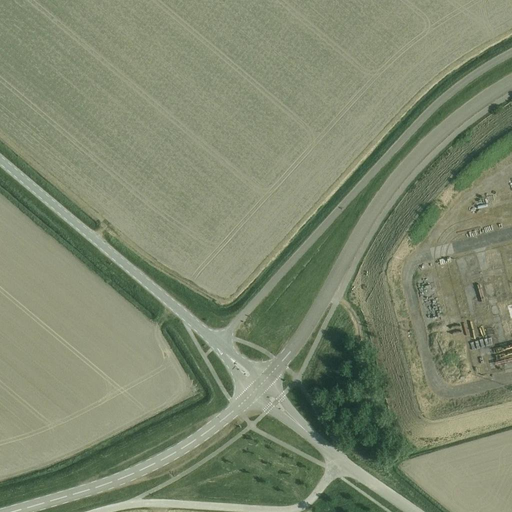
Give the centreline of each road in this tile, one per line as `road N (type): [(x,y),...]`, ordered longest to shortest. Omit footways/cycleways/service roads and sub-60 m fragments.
road 1 (unclassified): [(218,343),(434,107),(511,54)]
road 2 (unclassified): [(259,386),(392,185),(430,141),(511,78)]
road 3 (tertiary): [(218,343),(0,162)]
road 4 (tertiary): [(14,511),(138,471),(211,429),(259,386)]
road 5 (unclassified): [(99,511),(176,503),(288,511),(309,503),(337,461)]
